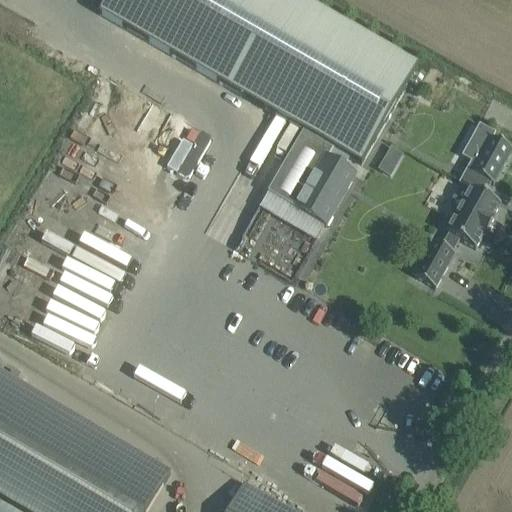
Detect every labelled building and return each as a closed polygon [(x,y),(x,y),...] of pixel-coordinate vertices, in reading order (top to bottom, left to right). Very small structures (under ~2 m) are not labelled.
[(297,0),(107,0),(99,16),(302,133),(266,194),(295,211),(295,212),(325,229),(355,177),(342,170),(348,160),(361,167),(417,69),(297,0)] [(145,148),(99,148),(81,139),(70,160),(170,211),(202,148),(147,148),(145,148)] [(490,186),(492,187),(511,152),(490,140),(470,177),(479,182),(472,194),(470,193),(467,198),(458,193),(448,211),(457,216),(445,238),(447,239),(440,251),(432,246),(413,279),(434,291),(454,256),(451,254),(458,242),(474,251),(483,236),(486,238),(494,224),(490,222),(499,207),(483,198),(490,186)] [(393,177),(402,153),(388,148),(379,171),(393,177)] [(70,265),(62,279),(113,306),(126,281),(120,277),(154,213),(104,187),(70,251),(59,245),(53,257),(70,265)] [(37,198),(31,208),(59,224),(65,215),(37,198)] [(0,497),(25,511),(147,511),(170,475),(15,383),(19,376),(12,372),(8,379),(0,374),(0,497)] [(288,511),(243,486),(227,511),(288,511)] [(16,511),(0,502),(0,511),(16,511)]
